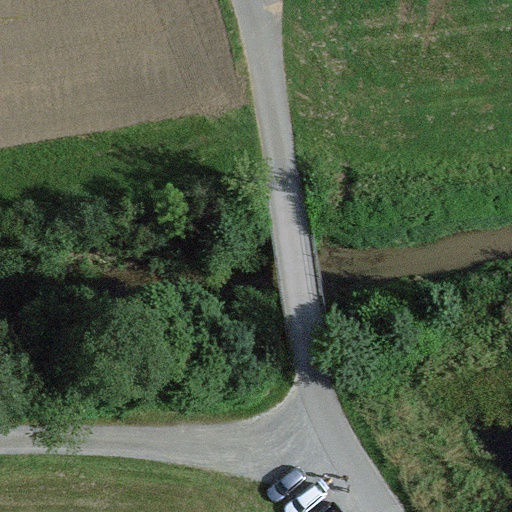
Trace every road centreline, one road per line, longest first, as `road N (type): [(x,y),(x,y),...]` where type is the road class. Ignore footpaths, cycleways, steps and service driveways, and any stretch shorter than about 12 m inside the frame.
road 1 (track): [(317,428),(0,447)]
road 2 (track): [(293,185),(317,428)]
road 3 (unclassified): [(254,0),(293,185)]
